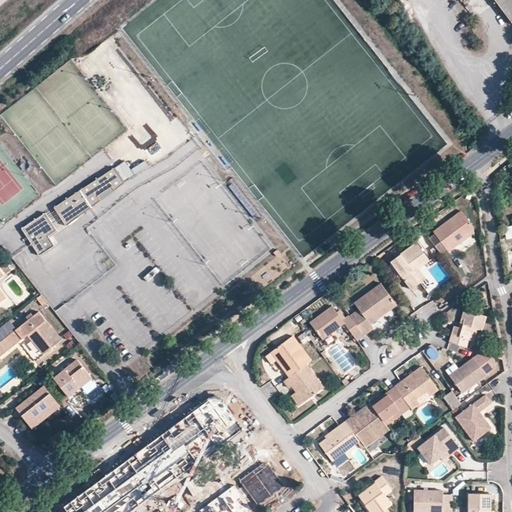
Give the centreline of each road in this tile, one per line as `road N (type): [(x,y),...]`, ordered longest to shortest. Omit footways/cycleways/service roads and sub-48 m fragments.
road 1 (tertiary): [(222,349),(476,161)]
road 2 (residential): [(476,161),(509,357),(511,426)]
road 3 (tertiary): [(49,476),(222,349)]
